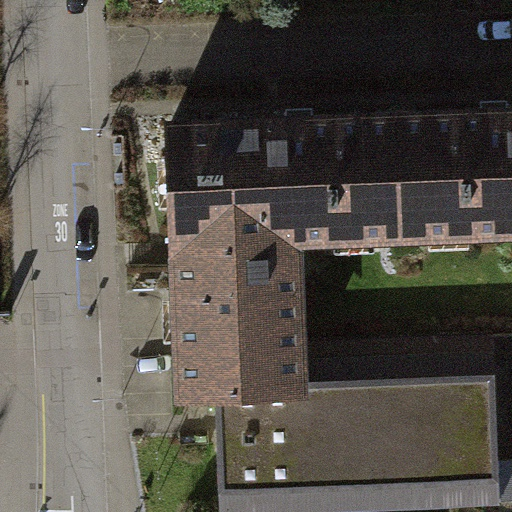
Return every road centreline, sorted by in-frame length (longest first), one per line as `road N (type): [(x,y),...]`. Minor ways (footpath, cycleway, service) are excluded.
road 1 (residential): [(73,511),(46,0)]
road 2 (unknown): [(100,50),(511,44)]
